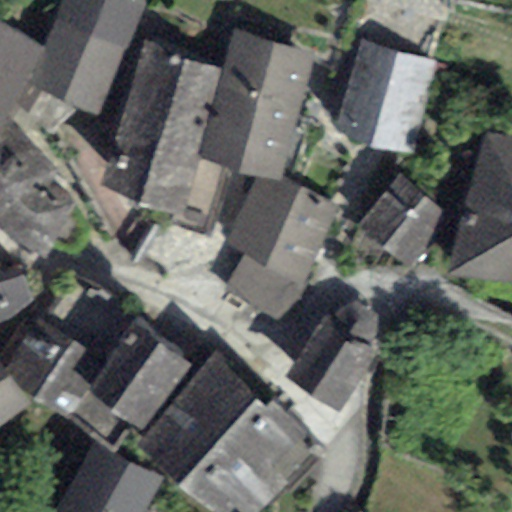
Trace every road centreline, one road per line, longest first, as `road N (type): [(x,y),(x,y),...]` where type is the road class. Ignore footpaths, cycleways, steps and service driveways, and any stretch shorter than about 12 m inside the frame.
road 1 (residential): [(337,511),(352,456),(245,348),(141,285),(38,266),(0,240)]
road 2 (track): [(245,348),(362,282),(416,284),(511,339)]
